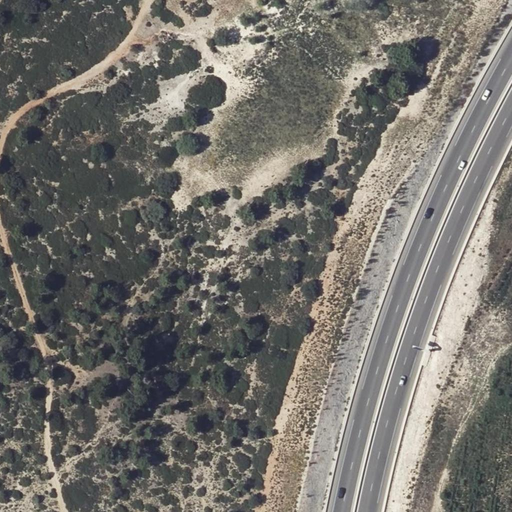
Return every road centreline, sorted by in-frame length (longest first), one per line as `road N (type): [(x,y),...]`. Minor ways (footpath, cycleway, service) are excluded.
road 1 (trunk): [(511,62),(473,125),(409,270),(347,511)]
road 2 (trunk): [(374,511),(440,274),(511,127)]
